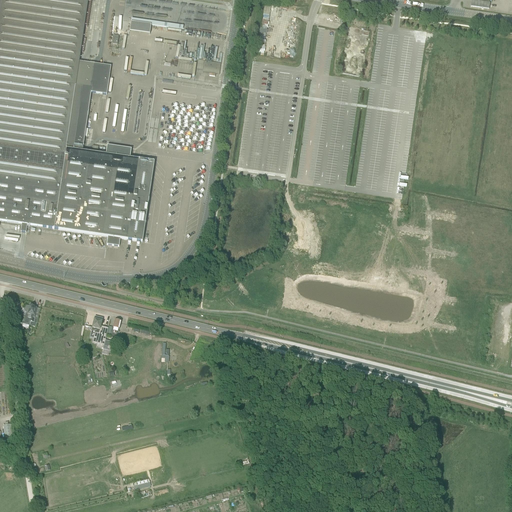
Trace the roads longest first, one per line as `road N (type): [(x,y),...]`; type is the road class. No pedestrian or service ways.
road 1 (secondary): [(493,399),(6,280)]
road 2 (unclassified): [(0,258),(102,279),(135,280),(178,266),(198,243),(207,214),(238,0)]
road 3 (track): [(33,511),(5,286)]
road 4 (unclassified): [(511,21),(366,0)]
